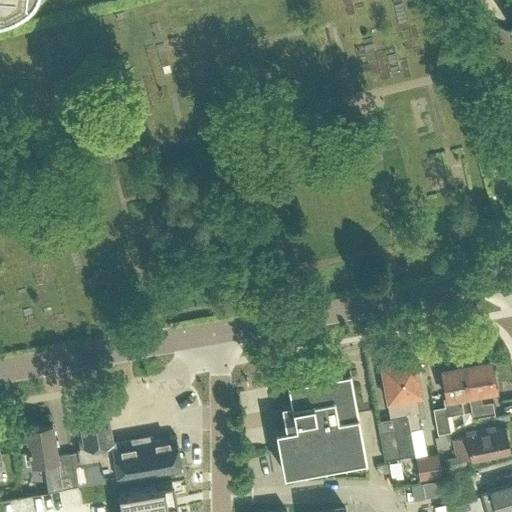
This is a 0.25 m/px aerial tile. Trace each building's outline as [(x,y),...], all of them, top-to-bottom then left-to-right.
[(0,0),(0,18),(4,17),(10,15),(10,16),(11,16),(12,16),(12,15),(12,14),(17,12),(23,9),(23,10),(24,10),(25,9),(25,8),(30,4),(35,1),(36,1),(37,1),(37,0),(0,0)] [(397,358),(409,428),(418,426),(415,412),(419,412),(415,393),(420,392),(414,355),(397,358)] [(413,452),(409,428),(397,358),(379,361),(390,417),(392,417),(393,427),(378,430),(384,458),(413,452)] [(461,362),(467,393),(470,410),(471,415),(493,411),(491,399),(481,400),(479,392),(496,389),(492,370),(490,371),(488,358),(461,362)] [(467,393),(461,362),(458,363),(456,361),(453,359),(451,359),(448,360),(447,361),(446,362),(445,364),(444,366),(441,366),(446,396),(442,396),(444,404),(432,406),(436,431),(449,429),(447,413),(462,411),(459,394),(467,393)] [(365,455),(348,367),(285,378),(289,400),(280,402),(281,408),(272,410),(275,424),(273,425),(282,470),(365,455)] [(231,383),(235,404),(260,399),(257,378),(231,383)] [(71,452),(76,486),(99,482),(117,478),(158,471),(181,467),(175,435),(152,439),(112,446),(106,412),(104,404),(77,409),(79,417),(84,444),(79,445),(80,450),(71,452)] [(42,460),(47,490),(76,486),(71,452),(56,454),(51,422),(24,426),(30,462),(42,460)] [(439,466),(440,475),(467,468),(465,458),(470,457),(471,458),(509,451),(504,427),(488,430),(488,426),(465,431),(466,436),(453,439),(456,455),(446,457),(448,464),(439,466)] [(439,466),(437,454),(436,451),(415,455),(419,480),(440,475),(439,466)] [(375,464),(377,472),(388,470),(386,461),(375,464)] [(450,490),(471,484),(466,470),(447,476),(450,490)] [(122,511),(177,511),(176,505),(175,505),(170,479),(118,488),(122,511)] [(486,511),(500,511),(511,507),(511,481),(490,488),(490,489),(481,491),(486,511)] [(450,490),(449,491),(453,503),(474,497),(471,484),(450,490)]
